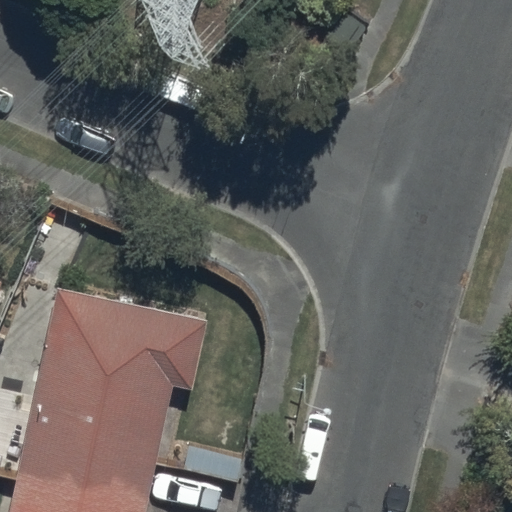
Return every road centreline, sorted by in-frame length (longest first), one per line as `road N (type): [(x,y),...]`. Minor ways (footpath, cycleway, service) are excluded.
road 1 (residential): [(420,220),(0,59)]
road 2 (residential): [(355,511),(420,220)]
road 3 (residential): [(420,220),(508,0)]
